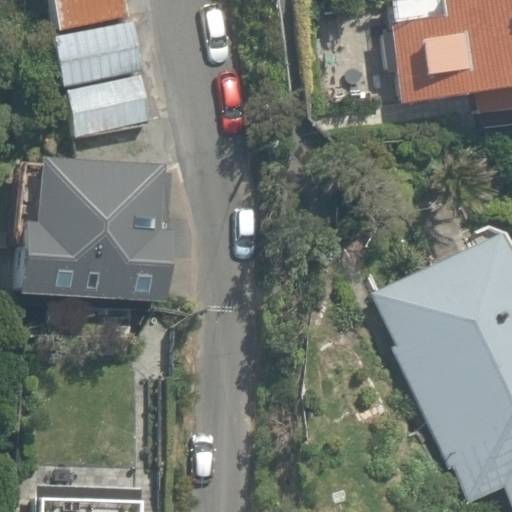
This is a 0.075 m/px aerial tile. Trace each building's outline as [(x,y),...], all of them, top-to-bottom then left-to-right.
[(39,0),(45,26),(115,14),(111,0),(39,0)] [(511,93),(511,0),(371,0),(387,111),(511,93)] [(118,19),(42,34),(51,81),(128,66),(118,19)] [(127,74),(54,88),(64,134),(137,122),(127,74)] [(140,159),(19,151),(16,218),(1,216),(0,228),(0,282),(146,298),(152,227),(137,223),(140,159)] [(511,511),(511,302),(476,233),(353,293),(448,496),(484,485),(500,511),(511,511)]
